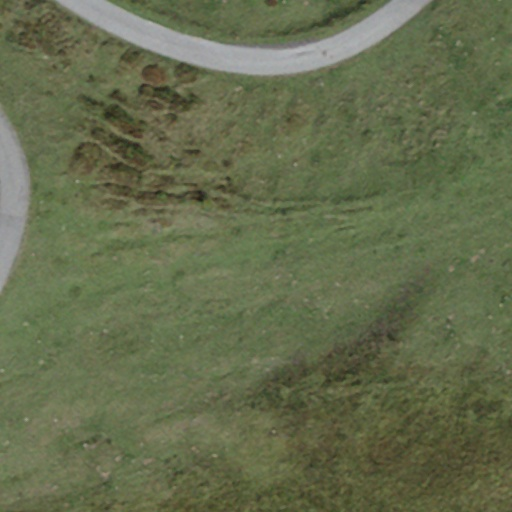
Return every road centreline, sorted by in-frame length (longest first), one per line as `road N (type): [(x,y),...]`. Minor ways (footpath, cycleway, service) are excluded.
road 1 (unclassified): [(415,0),(335,53),(234,63),(146,38),(76,0)]
road 2 (track): [(0,141),(15,189),(0,268)]
